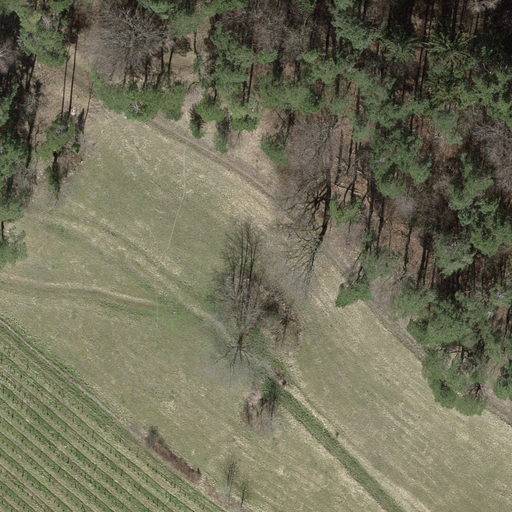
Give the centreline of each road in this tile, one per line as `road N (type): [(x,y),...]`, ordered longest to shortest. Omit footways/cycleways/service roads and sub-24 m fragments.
road 1 (track): [(0,14),(68,75),(271,190),(379,313),(511,418)]
road 2 (track): [(0,330),(221,511)]
